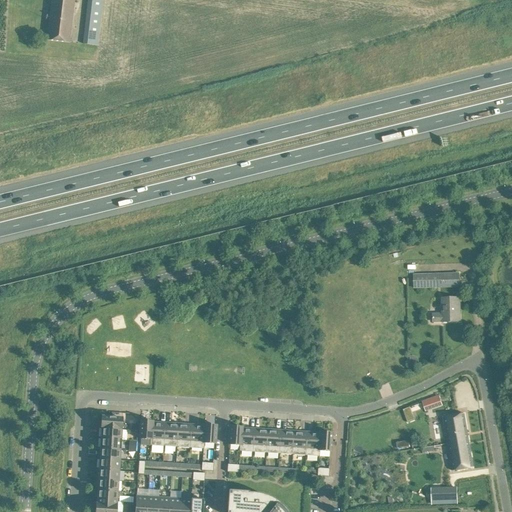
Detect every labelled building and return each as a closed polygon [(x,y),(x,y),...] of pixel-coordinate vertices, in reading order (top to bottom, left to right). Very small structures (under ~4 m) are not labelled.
[(74,0),(51,0),(47,40),(69,43),(74,0)] [(97,45),(102,0),(88,0),(83,44),(97,45)] [(404,255),(387,259),(388,263),(405,259),(404,255)] [(431,288),(440,287),(440,274),(431,275),(431,288)] [(440,287),(449,287),(459,287),(459,274),(440,274),(440,287)] [(414,288),(431,288),(431,275),(414,275),(414,288)] [(443,322),(460,322),(460,313),(458,313),(458,298),(443,298),(443,314),(433,314),(433,322),(443,322)] [(439,396),(429,399),(432,408),(442,405),(439,396)] [(443,417),(452,471),(474,468),(464,414),(443,417)] [(101,428),(121,429),(122,419),(102,417),(101,428)] [(151,446),(153,423),(153,421),(141,421),(139,439),(150,440),(150,445),(151,446)] [(164,446),(165,424),(160,424),(160,423),(153,423),(151,446),(164,446)] [(177,447),(178,424),(170,424),(170,425),(165,424),(164,446),(177,447)] [(191,448),(192,426),(186,426),(186,425),(178,424),(177,447),(191,448)] [(203,449),(204,426),(197,425),(197,427),(192,426),(191,448),(203,449)] [(215,444),(216,426),(204,425),(204,426),(203,449),(204,449),(204,443),(215,444)] [(241,451),(242,428),(242,427),(230,426),(229,445),(240,446),(239,451),(241,451)] [(363,446),(362,451),(377,451),(378,427),(365,426),(365,433),(358,433),(357,446),(363,446)] [(101,428),(101,429),(102,429),(101,438),(121,440),(126,440),(127,430),(121,429),(101,428)] [(253,452),(254,430),(249,430),(249,429),(242,428),(241,451),(253,452)] [(266,453),(268,430),(260,429),(260,431),(254,430),(253,452),(266,453)] [(279,454),(281,432),(276,432),(276,431),(268,430),(266,453),(279,454)] [(292,455),(294,432),(286,431),(286,432),(281,432),(279,454),(292,455)] [(306,456),(307,434),(302,433),(302,432),(294,432),(292,455),(306,456)] [(331,452),(332,433),(320,432),(320,433),(318,456),(319,457),(320,451),(331,452)] [(318,456),(320,433),(312,433),(312,434),(307,434),(306,456),(318,456)] [(120,450),(121,440),(101,438),(100,449),(120,450)] [(137,441),(129,440),(129,451),(136,451),(137,441)] [(119,460),(120,450),(100,449),(100,459),(119,460)] [(439,466),(438,461),(436,451),(402,456),(403,466),(404,471),(439,466)] [(119,471),(119,460),(100,459),(99,469),(119,471)] [(202,463),(201,470),(213,471),(214,463),(202,463)] [(239,465),(228,464),(227,472),(239,473),(239,465)] [(329,477),(329,469),(318,468),(317,476),(329,477)] [(118,481),(119,471),(99,469),(98,480),(118,481)] [(193,480),(204,481),(205,473),(193,473),(193,480)] [(117,491),(118,481),(98,480),(98,490),(117,491)] [(457,488),(432,489),(433,504),(457,503),(457,488)] [(116,502),(117,491),(98,490),(97,500),(116,502)] [(283,511),(279,508),(278,506),(273,503),(268,501),(263,499),(258,498),(255,497),(250,497),(245,497),(238,496),(238,492),(242,492),(228,491),(226,511),(283,511)] [(145,511),(146,497),(136,497),(135,511),(145,511)] [(156,511),(157,498),(146,497),(145,511),(156,511)] [(167,511),(169,499),(157,498),(156,511),(167,511)] [(178,511),(180,499),(169,499),(167,511),(178,511)] [(190,511),(191,500),(180,499),(178,511),(190,511)] [(202,511),(204,500),(191,499),(191,500),(190,511),(202,511)] [(122,511),(123,502),(116,502),(97,500),(97,503),(96,503),(96,511),(116,511),(122,511)]
